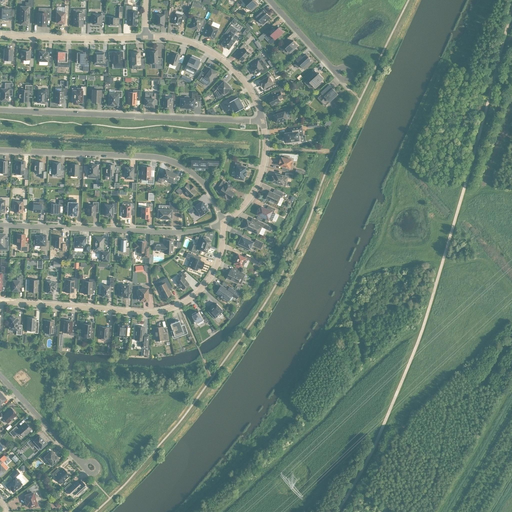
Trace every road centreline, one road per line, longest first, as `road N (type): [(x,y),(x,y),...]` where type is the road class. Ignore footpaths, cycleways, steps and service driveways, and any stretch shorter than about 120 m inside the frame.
road 1 (residential): [(223,222),(212,275),(168,309),(0,302)]
road 2 (residential): [(262,120),(0,109)]
road 3 (residential): [(0,150),(168,159),(204,183),(223,222)]
road 4 (residential): [(0,225),(185,231),(223,222)]
road 5 (residential): [(262,120),(246,86),(215,55),(144,38)]
road 6 (residential): [(144,38),(0,35)]
road 7 (residential): [(87,468),(0,375)]
